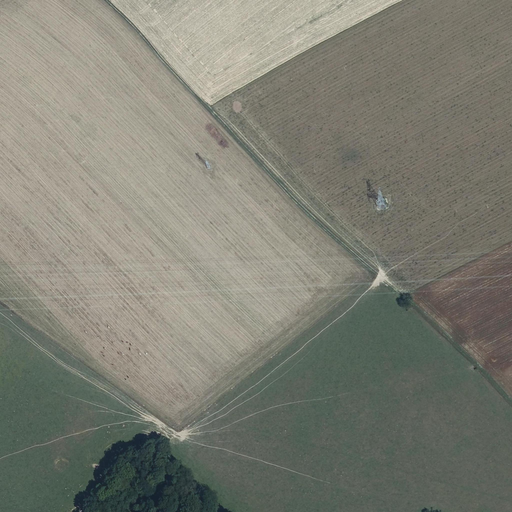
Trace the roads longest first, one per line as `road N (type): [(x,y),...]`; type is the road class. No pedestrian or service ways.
road 1 (track): [(511,403),(103,0)]
road 2 (track): [(124,511),(130,486),(142,477),(211,511)]
